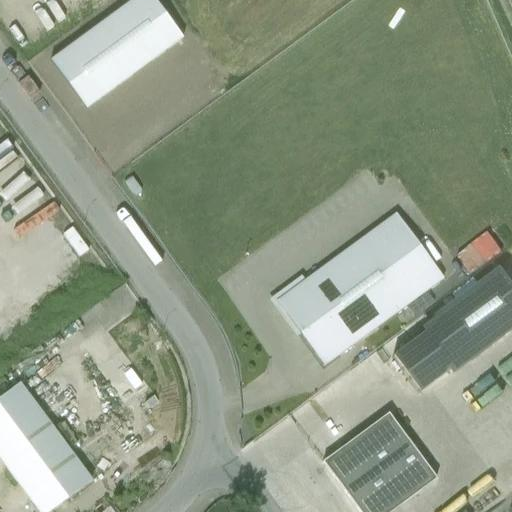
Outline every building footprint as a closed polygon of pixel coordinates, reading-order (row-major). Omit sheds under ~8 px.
[(152,0),(135,0),(50,63),(85,111),(182,41),(152,0)] [(8,22),(24,47),(45,34),(29,9),(8,22)] [(277,307),(324,370),(442,283),(395,220),(277,307)] [(465,267),(500,243),(492,231),(457,255),(465,267)] [(511,284),(505,275),(391,359),(418,395),(511,325),(511,284)] [(19,386),(0,399),(0,465),(35,511),(52,511),(91,483),(19,386)] [(393,511),(435,481),(387,416),(322,464),(356,511),(393,511)] [(511,460),(499,467),(510,490),(511,488),(511,460)] [(492,506),(503,499),(490,480),(457,502),(462,509),(484,494),(492,506)]
